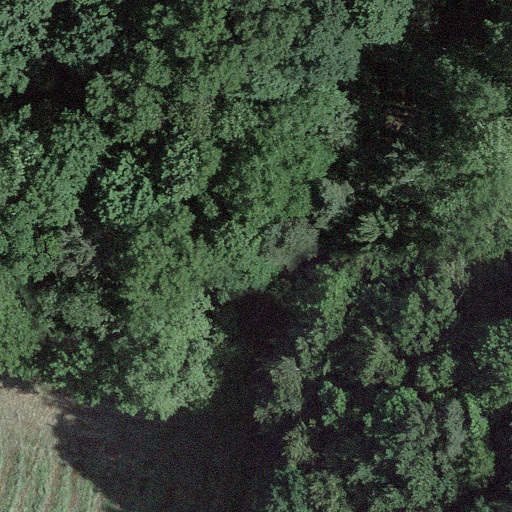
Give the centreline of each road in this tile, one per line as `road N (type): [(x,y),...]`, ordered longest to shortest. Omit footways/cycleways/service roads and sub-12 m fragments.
road 1 (track): [(476,0),(348,283)]
road 2 (track): [(348,283),(273,511)]
